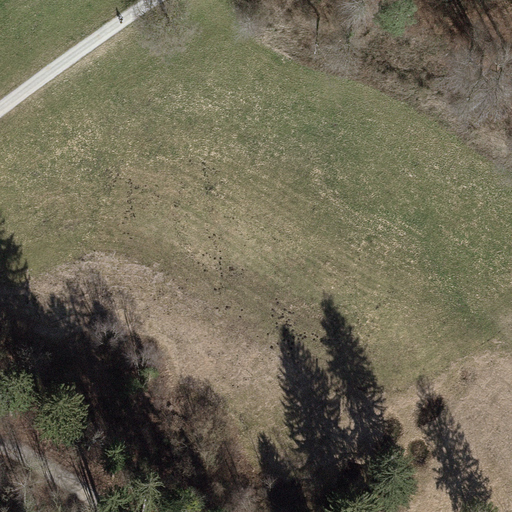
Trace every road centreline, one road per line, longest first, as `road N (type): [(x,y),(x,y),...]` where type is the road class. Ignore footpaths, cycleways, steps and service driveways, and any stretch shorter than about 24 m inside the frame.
road 1 (track): [(0,109),(158,0)]
road 2 (track): [(111,511),(64,473),(0,442)]
